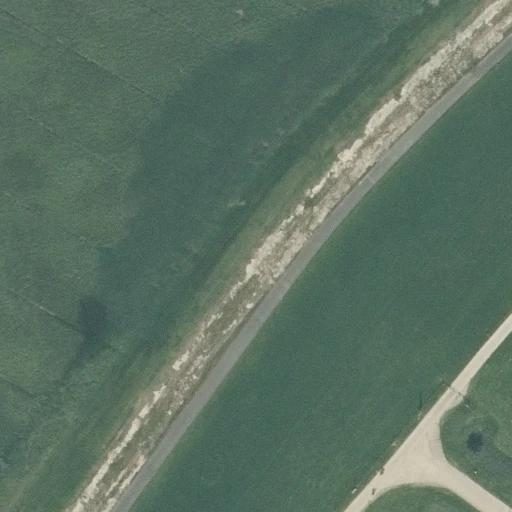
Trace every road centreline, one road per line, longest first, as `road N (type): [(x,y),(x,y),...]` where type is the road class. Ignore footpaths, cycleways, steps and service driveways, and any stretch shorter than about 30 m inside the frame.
road 1 (track): [(511,6),(390,125),(294,235),(92,511)]
road 2 (unclassified): [(322,511),(404,423),(511,502)]
road 3 (track): [(404,423),(511,293)]
